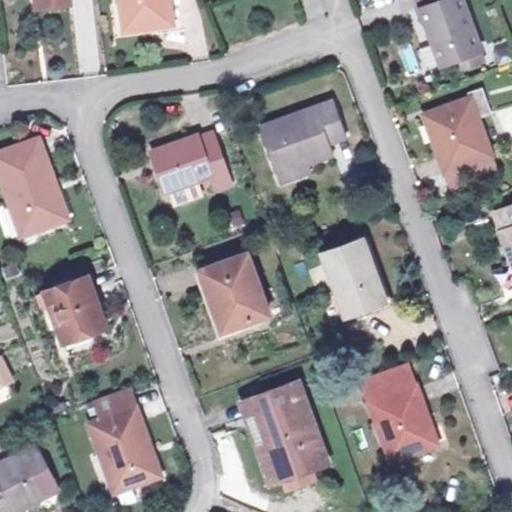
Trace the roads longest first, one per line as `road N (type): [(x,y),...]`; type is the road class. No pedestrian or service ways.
road 1 (residential): [(511,482),(352,45),(328,38),(171,82),(69,96)]
road 2 (residential): [(69,96),(201,467),(192,511)]
